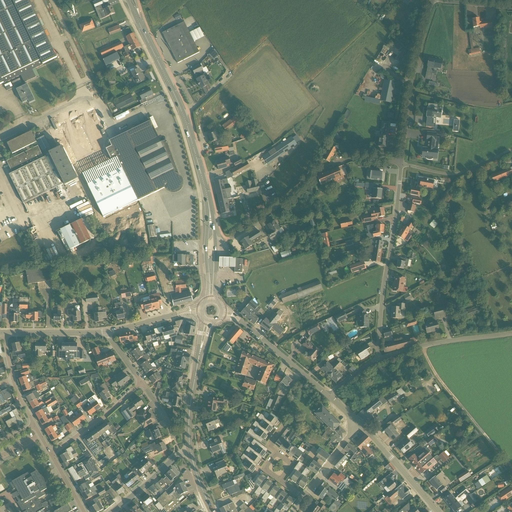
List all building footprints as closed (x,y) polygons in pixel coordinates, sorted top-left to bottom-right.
[(0,0),(0,84),(3,83),(4,84),(21,75),(24,83),(36,77),(32,70),(43,65),(43,64),(57,57),(38,17),(29,0),(0,0)] [(111,6),(99,11),(102,18),(114,13),(111,6)] [(492,27),(491,21),(479,22),(479,18),(472,19),(473,27),(482,26),(482,28),(492,27)] [(92,21),(84,24),(80,25),(83,32),(94,27),(92,21)] [(178,63),(199,52),(184,22),(162,33),(178,63)] [(108,29),(110,35),(121,31),(119,25),(108,29)] [(137,41),(133,33),(126,37),(130,44),(134,42),(134,43),(137,41)] [(100,51),(102,57),(124,47),(121,41),(100,51)] [(130,44),(130,45),(124,48),(126,52),(123,54),(125,58),(131,54),(129,50),(132,49),(133,51),(140,47),(137,41),(134,43),(134,42),(130,44)] [(472,49),(470,49),(468,50),(469,56),(480,54),(479,47),(476,48),(472,49)] [(219,56),(215,49),(209,55),(212,57),(214,55),(216,58),(219,56)] [(117,53),(103,60),(106,66),(120,59),(117,53)] [(427,67),(428,67),(427,70),(432,71),(433,68),(440,69),(442,61),(428,59),(427,67)] [(123,64),(124,69),(136,66),(134,61),(123,64)] [(200,65),(197,67),(192,69),(195,74),(198,79),(197,79),(198,83),(199,85),(201,89),(208,85),(207,81),(210,80),(206,73),(205,74),(200,65)] [(132,72),(134,77),(132,78),(135,85),(146,80),(142,73),(141,73),(139,69),(132,72)] [(387,81),(382,101),(391,103),(395,83),(387,81)] [(35,101),(27,84),(16,89),(23,103),(28,101),(29,103),(35,101)] [(147,102),(147,101),(146,99),(153,95),(149,88),(139,93),(142,100),(140,101),(141,104),(147,102)] [(117,109),(134,101),(131,94),(114,102),(117,109)] [(428,104),(428,108),(427,108),(426,117),(438,118),(438,115),(441,115),(441,109),(439,109),(437,109),(437,105),(428,104)] [(342,117),(347,119),(351,111),(347,109),(342,117)] [(138,201),(157,192),(167,187),(167,188),(168,188),(168,189),(169,190),(170,190),(171,191),(172,191),(173,191),(174,191),(175,191),(176,191),(177,190),(178,190),(179,189),(179,188),(180,188),(181,187),(181,185),(181,184),(181,183),(181,182),(181,181),(166,140),(161,142),(151,121),(109,141),(96,114),(61,131),(103,218),(138,201)] [(225,132),(242,119),(238,114),(221,126),(225,132)] [(387,136),(389,123),(382,122),(381,129),(383,129),(383,135),(379,135),(379,137),(377,137),(375,137),(375,138),(375,143),(379,143),(378,147),(386,148),(387,143),(387,140),(387,136)] [(77,178),(59,140),(55,142),(58,148),(49,153),(50,155),(43,158),(40,152),(41,152),(38,146),(30,150),(28,146),(36,142),(31,131),(7,143),(12,154),(26,147),(28,151),(7,161),(7,162),(7,161),(13,173),(9,174),(23,204),(64,184),(65,186),(78,179),(77,177),(77,178)] [(436,141),(436,137),(437,133),(427,132),(427,140),(428,141),(427,148),(423,148),(423,150),(422,150),(421,155),(422,155),(422,158),(426,158),(426,159),(428,160),(430,160),(433,159),(437,159),(437,157),(438,152),(438,149),(434,149),(435,141),(436,141)] [(229,151),(228,145),(228,143),(219,145),(218,140),(216,133),(209,135),(211,142),(215,141),(216,145),(214,146),(215,153),(229,151)] [(49,147),(46,141),(44,136),(37,139),(42,150),(49,147)] [(268,164),(297,144),(292,137),(263,157),(268,164)] [(331,146),(323,159),(329,162),(337,149),(331,146)] [(222,161),(216,162),(219,170),(227,168),(226,165),(230,164),(228,157),(221,159),(222,161)] [(238,166),(239,167),(231,172),(234,176),(250,167),(247,161),(238,166)] [(341,173),(338,167),(317,177),(321,185),(332,181),(333,185),(345,180),(343,175),(347,174),(346,171),(341,173)] [(371,174),(370,181),(383,182),(384,175),(378,174),(379,169),(368,168),(368,173),(371,174)] [(491,175),(493,180),(494,182),(511,174),(510,168),(491,175)] [(412,188),(411,195),(419,196),(421,187),(424,187),(423,189),(432,190),(434,180),(437,181),(438,180),(418,177),(419,177),(417,186),(416,186),(417,186),(416,188),(412,188)] [(223,180),(214,182),(217,194),(226,192),(229,192),(227,179),(223,180)] [(260,190),(259,185),(257,180),(245,183),(248,193),(260,190)] [(373,194),(372,199),(381,199),(382,190),(376,189),(376,184),(366,183),(365,190),(368,190),(368,194),(373,194)] [(217,194),(222,214),(234,211),(233,207),(229,208),(229,206),(233,205),(230,193),(226,194),(226,193),(226,192),(217,194)] [(73,206),(85,200),(84,198),(72,204),(73,206)] [(408,211),(412,212),(414,213),(416,206),(409,204),(408,211)] [(376,209),(377,211),(371,212),(371,215),(363,216),(364,222),(376,220),(375,218),(385,216),(383,208),(376,209)] [(58,233),(67,251),(95,237),(86,218),(60,230),(61,231),(58,233)] [(340,221),(341,228),(348,227),(348,226),(352,225),(351,220),(346,221),(346,220),(340,221)] [(433,220),(429,225),(433,229),(438,224),(433,220)] [(282,232),(280,229),(275,221),(268,225),(271,231),(267,234),(270,239),(282,232)] [(403,240),(403,239),(408,242),(412,234),(408,232),(413,225),(409,222),(407,227),(404,225),(399,232),(400,233),(398,236),(403,240)] [(370,225),(373,237),(379,236),(380,233),(383,233),(384,226),(377,225),(376,224),(370,225)] [(36,248),(44,244),(45,247),(52,244),(46,231),(39,234),(38,232),(31,236),(36,248)] [(253,245),(258,242),(264,238),(259,231),(249,237),(248,237),(240,242),(245,250),(253,245)] [(369,244),(369,249),(374,249),(382,251),(383,242),(376,241),(375,245),(369,244)] [(368,253),(370,253),(374,253),(372,262),(380,263),(382,251),(374,249),(369,249),(368,253)] [(280,253),(282,259),(292,256),(290,250),(280,253)] [(173,255),(173,262),(178,262),(178,266),(185,266),(191,266),(190,255),(185,255),(178,255),(173,255)] [(155,257),(141,258),(141,265),(153,264),(155,264),(155,257)] [(407,267),(409,260),(400,258),(399,261),(398,261),(397,268),(403,269),(404,266),(407,267)] [(225,260),(219,260),(219,269),(225,269),(235,270),(235,260),(225,260)] [(242,261),(235,260),(235,270),(234,274),(242,275),(242,261)] [(350,266),(352,273),(360,270),(358,264),(350,266)] [(26,270),(28,285),(53,280),(50,265),(26,270)] [(145,282),(155,279),(153,273),(143,275),(145,282)] [(405,278),(400,277),(395,277),(395,282),(395,286),(394,286),(394,291),(402,292),(402,287),(403,287),(405,278)] [(175,281),(176,288),(186,287),(185,280),(175,281)] [(311,295),(310,293),(322,289),(319,281),(280,296),(283,303),(297,298),(297,300),(311,295)] [(179,292),(176,293),(171,294),(171,298),(173,306),(193,300),(190,293),(180,296),(179,292)] [(156,294),(149,295),(150,300),(151,303),(153,310),(156,309),(156,308),(160,307),(159,305),(162,304),(160,296),(157,297),(156,294)] [(406,302),(411,299),(408,294),(403,297),(406,302)] [(86,303),(98,301),(97,295),(85,296),(86,303)] [(27,309),(28,305),(28,303),(29,303),(29,297),(20,297),(20,304),(20,309),(27,309)] [(275,299),(269,306),(272,309),(276,304),(278,302),(278,301),(275,299)] [(153,310),(151,303),(150,300),(140,302),(142,309),(145,308),(146,311),(150,310),(150,311),(153,310)] [(245,317),(247,319),(252,313),(255,310),(259,306),(252,300),(248,304),(246,307),(241,313),(244,316),(245,317)] [(122,307),(122,305),(121,302),(114,304),(115,308),(113,308),(114,313),(116,313),(117,320),(125,318),(123,309),(122,307)] [(20,304),(14,304),(14,309),(9,309),(9,314),(11,314),(11,322),(18,322),(18,315),(20,315),(20,309),(20,304)] [(397,307),(392,307),(391,318),(400,319),(400,310),(405,310),(405,304),(398,304),(397,307)] [(58,305),(58,309),(58,315),(54,315),(54,321),(61,321),(61,315),(65,315),(63,309),(62,305),(58,305)] [(478,305),(461,312),(463,317),(480,311),(478,305)] [(81,321),(80,312),(80,306),(79,306),(76,306),(75,307),(75,309),(68,310),(68,317),(73,316),(74,322),(81,321)] [(101,313),(101,307),(96,308),(96,314),(95,314),(96,322),(102,321),(102,318),(106,318),(106,313),(101,313)] [(433,310),(435,317),(446,314),(444,307),(433,310)] [(251,322),(254,325),(259,319),(262,316),(255,310),(252,313),(247,319),(249,321),(251,322)] [(38,312),(38,313),(26,313),(26,318),(32,319),(32,321),(38,321),(38,318),(42,318),(42,311),(42,312),(38,312)] [(275,313),(272,316),(268,321),(266,318),(260,325),(269,332),(272,328),(280,335),(284,331),(278,326),(287,315),(284,313),(283,314),(279,311),(276,314),(275,313)] [(360,327),(369,328),(369,323),(368,323),(368,315),(366,315),(366,311),(359,311),(359,315),(360,315),(360,327)] [(344,312),(335,317),(338,323),(347,318),(344,312)] [(332,329),(337,327),(332,316),(327,319),(332,329)] [(404,323),(406,328),(417,324),(415,318),(404,323)] [(181,324),(183,320),(182,320),(175,322),(176,326),(173,327),(173,326),(170,327),(170,325),(167,326),(169,335),(177,333),(181,324)] [(184,321),(183,325),(181,334),(185,334),(194,336),(195,327),(196,323),(184,321)] [(425,325),(427,333),(439,330),(437,322),(425,325)] [(317,324),(306,329),(309,335),(320,330),(317,324)] [(164,336),(169,335),(167,326),(163,327),(164,329),(161,330),(162,333),(160,334),(161,340),(165,339),(164,336)] [(234,331),(240,335),(243,332),(237,327),(234,331)] [(154,331),(150,332),(153,343),(157,342),(157,341),(160,340),(159,335),(156,335),(154,331)] [(234,331),(227,340),(232,345),(240,335),(234,331)] [(129,342),(137,341),(136,334),(133,334),(133,332),(119,335),(120,342),(129,340),(129,342)] [(150,332),(145,333),(146,338),(143,339),(145,345),(148,344),(148,345),(153,343),(150,332)] [(410,338),(382,345),(384,353),(412,346),(410,338)] [(302,345),(310,352),(306,356),(313,362),(321,352),(314,346),(314,347),(306,340),(302,345)] [(12,344),(14,352),(18,351),(18,353),(19,358),(25,357),(24,352),(21,353),(21,351),(19,343),(16,344),(16,343),(13,343),(13,344),(12,344)] [(36,343),(36,345),(34,345),(34,351),(36,351),(36,356),(41,356),(41,351),(46,351),(46,343),(36,343)] [(69,355),(70,344),(62,343),(62,351),(62,352),(59,352),(59,359),(62,359),(62,357),(63,357),(65,355),(69,355)] [(77,360),(77,359),(81,359),(81,352),(77,352),(77,351),(77,344),(70,344),(69,355),(74,355),(74,360),(77,360)] [(132,353),(134,357),(141,352),(138,348),(139,347),(137,345),(128,351),(130,354),(132,353)] [(370,348),(368,345),(356,352),(358,355),(361,360),(369,355),(366,350),(370,348)] [(99,357),(96,359),(99,367),(116,360),(112,352),(100,357),(99,354),(100,354),(98,348),(92,350),(94,356),(98,355),(99,357)] [(143,350),(141,352),(134,357),(137,361),(141,358),(143,360),(148,357),(143,350)] [(250,363),(258,367),(261,360),(242,352),(240,358),(250,363)] [(177,353),(176,359),(177,360),(176,367),(185,369),(186,361),(189,362),(190,355),(177,353)] [(141,366),(144,370),(150,365),(148,361),(150,360),(148,357),(143,360),(145,363),(141,366)] [(248,369),(250,363),(240,358),(238,365),(248,369)] [(258,367),(261,368),(260,371),(269,375),(273,365),(261,360),(258,367)] [(322,369),(328,375),(334,369),(340,363),(337,360),(334,363),(334,364),(332,367),(327,363),(322,369)] [(334,369),(328,375),(328,376),(330,377),(336,383),(342,377),(336,371),(339,368),(339,369),(343,366),(345,368),(347,365),(343,362),(341,364),(340,363),(334,369)] [(381,364),(376,367),(383,374),(387,370),(381,364)] [(152,374),(154,372),(157,370),(155,368),(153,369),(150,365),(144,370),(146,374),(150,371),(152,373),(152,374)] [(248,369),(238,365),(236,373),(246,376),(248,369)] [(19,379),(22,385),(32,382),(28,369),(20,372),(22,378),(19,379)] [(265,384),(269,375),(260,371),(256,381),(265,384)] [(159,375),(160,375),(158,372),(155,374),(149,378),(153,384),(161,379),(159,375)] [(176,378),(176,382),(173,382),(172,391),(178,392),(179,387),(181,388),(183,387),(184,381),(182,381),(182,380),(183,374),(176,372),(175,376),(176,378)] [(118,383),(121,387),(125,384),(124,383),(129,380),(128,378),(129,378),(127,376),(126,376),(125,374),(121,377),(119,374),(120,374),(121,374),(120,373),(109,381),(113,387),(118,383)] [(276,374),(274,380),(280,383),(282,377),(276,374)] [(289,385),(292,381),(286,376),(280,383),(278,387),(280,389),(282,385),(287,389),(290,386),(289,385)] [(253,390),(255,385),(256,382),(245,378),(242,386),(253,390)] [(36,387),(37,389),(45,385),(47,384),(45,380),(39,383),(40,385),(36,387)] [(32,382),(22,385),(24,392),(31,389),(30,389),(35,387),(33,381),(32,382)] [(109,390),(104,383),(99,388),(102,392),(100,394),(105,401),(110,397),(107,391),(109,390)] [(402,387),(396,391),(399,396),(405,392),(402,387)] [(5,403),(4,399),(6,398),(7,400),(11,398),(7,389),(0,392),(0,391),(0,390),(0,403),(1,405),(5,403)] [(32,394),(26,397),(30,403),(36,399),(40,397),(36,390),(32,392),(32,394)] [(389,403),(399,397),(396,391),(385,397),(389,403)] [(172,406),(180,408),(181,398),(174,397),(174,394),(168,393),(167,398),(163,397),(162,401),(172,403),(172,406)] [(83,404),(76,395),(73,397),(77,402),(80,406),(83,404)] [(95,395),(92,397),(93,399),(89,401),(88,400),(87,400),(96,411),(96,412),(99,410),(98,409),(101,407),(99,404),(101,403),(100,401),(99,402),(98,401),(99,400),(95,395)] [(282,398),(275,395),(270,409),(276,412),(282,398)] [(382,396),(378,399),(382,404),(383,405),(387,402),(382,396)] [(137,410),(140,407),(140,406),(143,404),(140,398),(133,403),(134,405),(129,408),(125,410),(131,418),(135,416),(132,412),(137,409),(137,410)] [(223,406),(224,400),(209,398),(207,410),(216,412),(217,405),(223,406)] [(38,403),(36,399),(30,403),(33,409),(40,405),(43,403),(41,401),(38,403)] [(56,399),(52,401),(46,404),(48,408),(57,402),(57,401),(56,399)] [(369,414),(382,404),(378,399),(377,399),(364,409),(357,415),(366,424),(373,418),(369,414)] [(86,405),(83,406),(86,410),(90,415),(96,411),(87,400),(84,403),(86,405)] [(0,411),(0,415),(11,410),(9,406),(2,410),(0,411)] [(328,425),(334,418),(322,406),(315,414),(316,416),(315,417),(322,424),(324,422),(327,426),(328,425)] [(36,413),(39,419),(45,416),(50,413),(46,407),(36,413)] [(16,424),(15,423),(18,422),(20,425),(24,423),(21,418),(20,417),(16,409),(12,411),(15,417),(5,422),(9,428),(16,424)] [(76,417),(80,422),(86,418),(82,412),(81,413),(79,409),(77,411),(79,414),(76,417)] [(144,428),(155,421),(150,414),(148,415),(145,411),(137,416),(140,421),(139,421),(144,428)] [(74,413),(71,415),(68,417),(71,421),(75,427),(80,422),(76,417),(74,413)] [(261,414),(260,414),(258,418),(264,423),(264,422),(272,428),(275,424),(276,425),(278,421),(270,415),(267,419),(261,414)] [(47,419),(45,416),(39,419),(43,425),(49,422),(49,421),(52,420),(51,417),(47,419)] [(394,425),(399,421),(401,420),(398,416),(391,421),(394,425)] [(206,421),(207,424),(206,425),(209,432),(217,428),(216,424),(219,423),(217,417),(206,421)] [(339,426),(341,424),(334,418),(328,425),(327,426),(328,427),(325,431),(326,432),(322,437),(327,441),(331,435),(333,437),(336,434),(334,432),(339,426)] [(256,421),(253,425),(259,430),(267,435),(269,431),(270,432),(273,428),(272,428),(264,422),(264,423),(262,426),(256,421)] [(107,435),(110,433),(110,434),(111,435),(113,434),(114,435),(117,432),(113,427),(111,428),(106,423),(101,427),(105,432),(107,435)] [(45,430),(48,436),(58,430),(55,424),(51,426),(45,430)] [(385,430),(391,437),(390,438),(392,441),(399,435),(390,425),(385,430)] [(435,425),(429,430),(432,435),(439,430),(435,425)] [(333,443),(336,440),(339,443),(342,439),(342,440),(346,435),(346,433),(339,426),(334,432),(336,434),(333,437),(331,441),(333,443)] [(414,426),(411,429),(405,434),(409,438),(414,433),(417,430),(414,426)] [(103,434),(105,432),(101,427),(96,430),(100,436),(103,440),(108,447),(110,446),(106,439),(103,434)] [(473,431),(478,437),(481,434),(479,432),(479,433),(475,428),(473,431)] [(58,430),(48,436),(52,442),(58,438),(62,436),(60,434),(62,433),(60,429),(58,430)] [(154,440),(161,437),(158,430),(153,432),(152,429),(145,432),(148,438),(153,436),(154,440)] [(259,430),(257,433),(250,429),(247,433),(261,443),(264,439),(265,439),(268,436),(267,435),(259,430)] [(95,440),(100,436),(96,430),(91,434),(95,440)] [(90,433),(88,435),(88,436),(85,438),(89,443),(86,445),(92,453),(96,450),(94,447),(98,444),(95,440),(91,434),(90,433)] [(366,446),(371,441),(366,434),(355,444),(361,451),(361,450),(368,458),(374,454),(366,446)] [(426,441),(431,446),(437,441),(433,435),(426,441)] [(215,442),(214,442),(209,445),(210,448),(211,448),(213,454),(221,450),(223,454),(226,453),(224,447),(220,449),(219,445),(222,443),(220,437),(213,440),(215,442)] [(281,437),(275,445),(280,449),(286,441),(281,437)] [(263,457),(263,458),(266,454),(265,453),(268,450),(254,439),(251,443),(257,448),(255,451),(263,457)] [(404,442),(399,446),(397,448),(401,452),(402,451),(404,453),(413,445),(407,439),(404,442)] [(287,450),(286,450),(290,445),(291,444),(286,441),(280,449),(285,452),(287,450)] [(152,448),(153,450),(153,451),(158,449),(159,453),(167,450),(164,443),(159,444),(158,442),(148,446),(142,448),(141,449),(144,453),(152,450),(151,449),(152,448)] [(357,451),(348,444),(344,449),(353,456),(351,459),(355,463),(361,456),(358,454),(359,453),(357,451)] [(288,455),(292,457),(298,449),(294,447),(293,448),(290,445),(286,450),(287,450),(290,453),(288,455)] [(67,462),(71,460),(74,458),(71,452),(74,451),(71,447),(66,450),(63,453),(64,454),(60,456),(64,463),(63,464),(62,464),(65,468),(69,465),(67,462)] [(257,464),(258,465),(261,461),(260,461),(263,457),(255,451),(249,447),(246,451),(252,455),(250,459),(257,464)] [(303,453),(298,449),(292,457),(297,461),(299,459),(301,456),(302,454),(303,453)] [(319,453),(316,457),(319,459),(320,458),(321,459),(321,460),(324,463),(325,463),(330,456),(330,455),(329,456),(322,450),(320,453),(319,453)] [(423,454),(422,453),(420,450),(414,455),(409,459),(414,465),(415,466),(417,464),(416,463),(420,460),(428,453),(426,451),(423,454)] [(438,456),(441,459),(444,463),(449,458),(444,451),(438,456)] [(437,463),(433,459),(428,453),(420,460),(416,463),(417,464),(415,466),(414,465),(413,466),(421,475),(421,474),(431,466),(432,467),(437,463)] [(250,459),(243,454),(241,458),(247,463),(244,466),(248,469),(248,470),(252,473),(256,469),(255,468),(257,465),(257,464),(250,459)] [(347,459),(342,454),(332,465),(340,471),(343,467),(341,465),(347,459)] [(139,461),(142,464),(147,470),(150,466),(151,468),(155,465),(149,457),(148,457),(146,455),(139,461)] [(86,480),(90,478),(99,473),(98,472),(99,472),(101,470),(96,462),(95,461),(92,457),(91,458),(77,465),(79,467),(76,469),(75,468),(73,468),(72,467),(68,470),(69,472),(70,472),(76,481),(79,479),(81,478),(84,476),(86,480),(85,480),(86,480)] [(215,464),(217,467),(213,469),(217,477),(226,473),(224,468),(227,467),(224,460),(215,464)] [(316,474),(317,474),(322,467),(322,466),(321,467),(318,464),(317,465),(316,464),(316,463),(313,461),(310,465),(311,465),(308,468),(316,474)] [(295,483),(296,482),(301,474),(298,472),(303,465),(299,462),(288,477),(292,480),(292,481),(295,483)] [(393,471),(395,469),(396,469),(390,463),(388,465),(385,468),(393,471)] [(136,473),(138,475),(140,478),(144,474),(143,473),(147,470),(142,464),(137,468),(136,467),(133,469),(136,473)] [(306,468),(301,474),(296,482),(300,485),(299,486),(303,489),(307,484),(306,484),(309,480),(305,477),(310,471),(306,468)] [(50,511),(47,511),(44,511),(43,510),(44,509),(44,508),(39,499),(46,495),(43,491),(47,489),(45,482),(44,483),(42,480),(43,480),(43,479),(42,479),(41,476),(37,471),(33,473),(32,470),(12,482),(10,483),(14,491),(13,492),(14,494),(13,494),(15,497),(15,498),(16,497),(19,502),(18,503),(18,502),(17,502),(22,511),(50,511)] [(160,480),(164,484),(166,482),(165,480),(167,478),(171,481),(172,482),(174,480),(173,479),(176,476),(171,470),(165,476),(163,478),(160,480)] [(124,482),(128,488),(134,483),(134,482),(138,479),(132,471),(128,475),(130,477),(127,479),(126,478),(123,481),(124,482)] [(101,476),(99,473),(90,478),(92,482),(101,476)] [(345,477),(344,477),(341,474),(338,477),(334,473),(328,480),(342,491),(343,491),(342,491),(341,490),(345,485),(346,486),(347,486),(342,482),(345,477)] [(247,481),(250,487),(251,490),(254,488),(254,487),(256,484),(259,487),(265,478),(262,476),(261,477),(257,474),(252,482),(251,480),(247,481)] [(446,489),(435,476),(429,480),(436,490),(440,487),(441,488),(439,490),(441,493),(446,489)] [(487,476),(478,482),(482,487),(486,484),(491,481),(487,476)] [(120,482),(116,477),(110,482),(113,485),(116,482),(119,486),(115,489),(119,495),(124,491),(122,488),(124,487),(120,482)] [(272,484),(272,485),(273,484),(269,481),(268,482),(265,479),(265,478),(259,487),(254,493),(258,496),(263,490),(266,492),(272,484)] [(391,491),(397,486),(392,481),(389,483),(385,478),(378,484),(380,487),(382,486),(384,488),(386,486),(391,491)] [(91,489),(89,485),(91,484),(89,481),(85,484),(84,483),(78,487),(82,494),(91,489)] [(230,495),(232,495),(240,491),(237,484),(234,485),(233,481),(222,485),(224,490),(224,489),(228,488),(228,490),(230,495)] [(157,500),(159,503),(166,511),(170,511),(181,503),(187,498),(184,494),(188,492),(184,482),(176,486),(167,494),(165,491),(157,500)] [(320,488),(315,495),(322,500),(326,494),(329,496),(328,497),(331,500),(332,498),(335,501),(339,496),(330,490),(331,488),(324,483),(321,486),(320,486),(319,488),(320,488)] [(262,498),(262,499),(266,501),(270,495),(274,497),(273,497),(274,497),(279,490),(280,489),(276,486),(276,487),(272,485),(272,484),(266,492),(262,498)] [(403,499),(405,497),(409,494),(410,493),(407,489),(406,490),(402,485),(385,499),(390,506),(396,501),(394,498),(398,494),(403,499)] [(511,485),(499,494),(504,501),(511,495),(511,485)] [(91,489),(82,494),(86,500),(92,497),(97,494),(93,487),(91,489)] [(108,491),(111,495),(114,499),(117,497),(114,493),(111,489),(108,491)] [(233,498),(238,496),(246,493),(245,489),(240,491),(232,495),(233,498)] [(466,489),(462,492),(457,497),(455,499),(451,493),(444,499),(450,507),(464,495),(468,492),(467,491),(466,489)] [(269,504),(270,504),(273,506),(278,500),(281,503),(287,495),(287,494),(284,491),(283,492),(279,490),(274,497),(273,497),(269,504)] [(461,502),(466,498),(470,495),(468,492),(464,495),(450,507),(452,510),(453,511),(454,511),(455,511),(461,507),(464,505),(461,502)] [(470,495),(466,498),(472,505),(476,501),(471,494),(470,495)] [(153,502),(153,501),(148,495),(141,500),(144,504),(146,506),(147,506),(150,504),(152,505),(153,503),(153,502)] [(281,503),(276,509),(280,511),(285,505),(288,508),(291,504),(292,505),(295,500),(291,497),(290,498),(287,495),(281,503)] [(71,511),(72,511),(68,504),(63,507),(59,499),(54,501),(53,498),(53,499),(54,501),(50,504),(55,511),(54,511),(71,511)] [(104,509),(103,508),(100,502),(96,504),(94,500),(87,503),(92,511),(98,511),(100,511),(104,509)] [(239,511),(237,511),(233,502),(220,509),(221,511),(243,511),(248,508),(244,503),(239,507),(241,510),(239,511)] [(166,511),(159,503),(155,506),(160,511),(166,511)]
